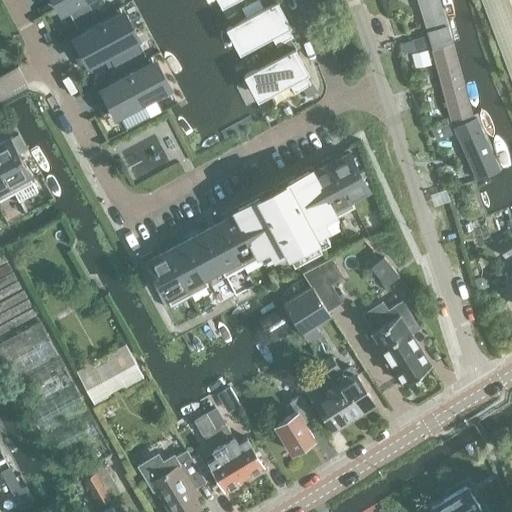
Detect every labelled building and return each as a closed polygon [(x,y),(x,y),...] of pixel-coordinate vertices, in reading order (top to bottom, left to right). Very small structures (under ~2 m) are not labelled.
[(77,0),(57,0),(62,8),(77,0)] [(278,0),(275,0),(226,27),(226,28),(229,27),(239,47),(268,32),(277,45),(293,35),(280,14),(276,7),(278,6),(276,1),(278,0)] [(418,0),(432,47),(451,41),(439,0),(418,0)] [(485,0),(511,85),(511,3),(511,0),(485,0)] [(135,36),(118,5),(78,26),(81,32),(76,35),(90,60),(135,36)] [(451,44),(432,50),(451,118),(471,114),(451,44)] [(261,59),(256,46),(242,51),(247,64),(261,59)] [(283,53),(244,74),(244,75),(247,74),(257,94),(286,79),(295,92),(302,88),(307,97),(317,90),(312,82),(311,82),(294,54),(296,53),(294,49),(296,48),(296,46),(283,53)] [(166,86),(150,55),(106,78),(109,84),(104,87),(117,112),(166,86)] [(121,70),(128,66),(124,59),(117,63),(121,70)] [(476,119),(457,128),(478,178),(498,169),(476,119)] [(436,140),(452,133),(448,123),(431,126),(436,140)] [(9,137),(0,142),(0,165),(14,191),(33,181),(9,137)] [(331,161),(350,197),(368,188),(349,152),(331,161)] [(331,161),(313,171),(337,215),(355,206),(350,197),(331,161)] [(0,165),(0,198),(14,191),(0,165)] [(263,198),(261,194),(235,208),(237,212),(261,256),(263,260),(287,247),(294,260),(321,245),(314,232),(339,219),(337,215),(313,171),(311,167),(284,181),(287,185),(279,189),(282,194),(274,199),(271,194),(263,198)] [(243,266),(261,256),(237,212),(219,221),(243,266)] [(201,231),(220,267),(225,275),(243,266),(219,221),(201,231)] [(204,275),(220,267),(201,231),(185,240),(204,275)] [(511,251),(511,244),(509,239),(498,246),(504,256),(511,251)] [(208,284),(204,275),(185,240),(166,250),(189,294),(208,284)] [(166,250),(147,260),(159,283),(155,285),(166,306),(171,304),(189,294),(166,250)] [(371,251),(361,257),(366,265),(375,259),(371,251)] [(304,272),(312,285),(327,308),(340,299),(329,281),(341,273),(330,256),(304,272)] [(398,274),(384,256),(372,266),(386,284),(398,274)] [(302,332),(315,324),(330,314),(327,308),(312,285),(284,303),(302,332)] [(68,452),(98,505),(110,498),(105,489),(115,484),(105,466),(103,467),(99,459),(112,452),(102,434),(101,434),(23,289),(0,301),(0,356),(55,458),(68,452)] [(415,321),(402,300),(380,314),(385,322),(371,331),(372,332),(372,331),(383,348),(379,351),(388,365),(391,362),(403,380),(402,380),(403,381),(431,364),(430,363),(407,326),(415,321)] [(145,379),(125,342),(76,369),(95,406),(145,379)] [(353,414),(373,401),(374,401),(352,366),(340,373),(338,369),(340,368),(332,356),(326,360),(324,356),(319,359),(353,414)] [(315,379),(304,386),(310,396),(313,395),(333,426),(353,414),(319,359),(315,362),(317,365),(309,370),(315,379)] [(296,409),(274,422),(292,451),(314,438),(303,419),(313,414),(300,394),(289,399),(296,409)] [(261,469),(261,466),(263,465),(246,436),(236,442),(233,437),(234,436),(225,420),(224,420),(216,407),(206,412),(244,477),(251,472),(254,474),(261,469)] [(237,481),(244,477),(206,412),(195,418),(217,454),(208,460),(225,488),(228,487),(231,488),(237,484),(237,481)] [(171,511),(191,511),(201,506),(191,489),(207,480),(187,448),(176,454),(174,451),(163,458),(158,450),(137,463),(153,490),(157,488),(171,511)] [(198,449),(191,454),(197,465),(205,477),(211,473),(212,472),(198,449)] [(9,466),(1,470),(7,481),(15,476),(9,466)] [(15,476),(7,481),(12,491),(21,487),(15,476)] [(466,484),(431,506),(434,511),(482,511),(481,510),(482,510),(466,484)]
